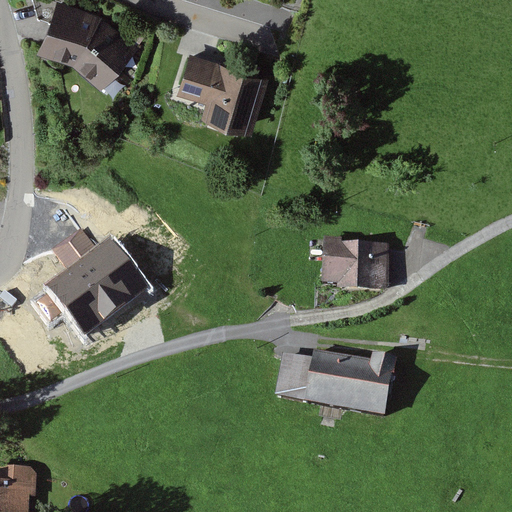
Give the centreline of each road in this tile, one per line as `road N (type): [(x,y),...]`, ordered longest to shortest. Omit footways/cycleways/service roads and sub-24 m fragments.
road 1 (residential): [(0,269),(12,253),(21,198),(26,91),(4,0)]
road 2 (residential): [(0,409),(157,351),(262,329)]
